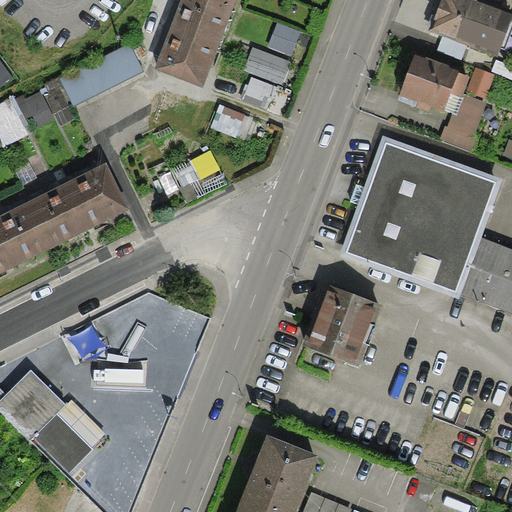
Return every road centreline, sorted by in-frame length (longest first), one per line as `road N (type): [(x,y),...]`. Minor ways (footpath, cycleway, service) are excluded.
road 1 (primary): [(173,511),(293,181)]
road 2 (residential): [(293,181),(0,325)]
road 3 (primary): [(293,181),(364,0)]
